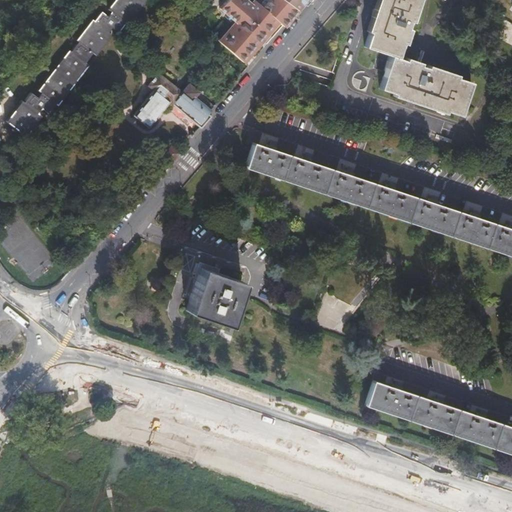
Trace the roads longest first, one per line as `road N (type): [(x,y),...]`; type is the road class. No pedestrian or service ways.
road 1 (secondary): [(34,370),(131,384),(511,511)]
road 2 (secondary): [(511,486),(42,339)]
road 3 (tertiary): [(69,297),(323,0)]
